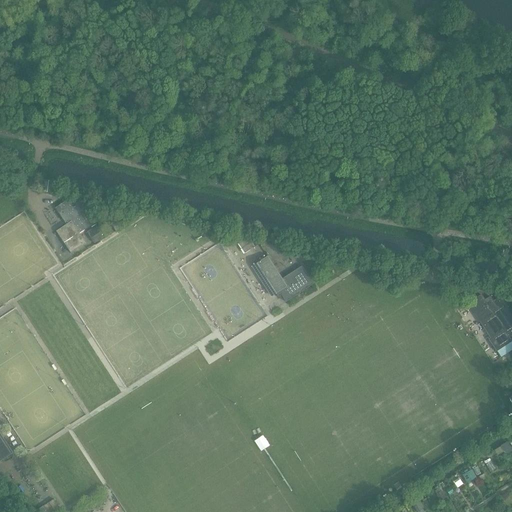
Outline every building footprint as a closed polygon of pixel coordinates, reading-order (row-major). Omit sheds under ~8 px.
[(53,193),(55,181),(43,180),(42,192),(53,193)] [(60,205),(55,208),(62,219),(64,220),(67,225),(56,232),(62,240),(71,253),(86,243),(82,237),(80,234),(94,224),(95,223),(75,195),(60,205)] [(111,224),(115,230),(116,232),(117,233),(122,230),(116,221),(111,224)] [(97,227),(88,233),(94,243),(94,244),(107,235),(101,225),(97,227)] [(245,232),(235,239),(245,254),(255,247),(245,232)] [(262,235),(261,234),(259,235),(256,237),(262,246),(267,243),(262,235)] [(268,257),(253,266),(272,297),(276,294),(278,298),(281,296),(286,302),(314,285),(302,266),(282,279),(268,257)] [(481,295),(468,304),(473,311),(473,312),(476,310),(485,323),(482,325),(491,338),(489,339),(497,351),(500,356),(500,357),(511,349),(511,342),(510,339),(508,337),(511,334),(511,316),(500,298),(493,302),(490,297),(489,298),(485,301),(481,295)] [(0,437),(0,460),(10,454),(0,437)] [(54,499),(43,506),(47,511),(56,511),(60,509),(54,499)]
